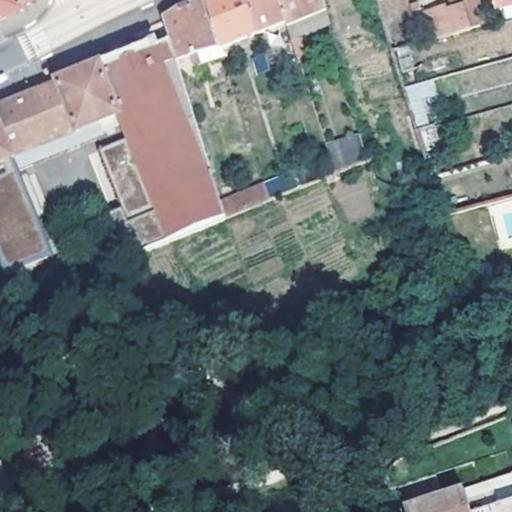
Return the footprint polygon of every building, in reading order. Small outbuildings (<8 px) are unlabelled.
[(31,0),(0,0),(0,17),(14,11),(13,9),(31,0)] [(208,0),(206,1),(221,46),(222,48),(258,34),(246,0),(208,0)] [(246,0),(258,34),(258,35),(287,24),(278,0),(246,0)] [(278,0),(287,24),(288,29),(327,12),(323,0),(278,0)] [(462,0),(464,5),(470,27),(484,23),(477,0),(462,0)] [(511,6),(511,0),(492,0),(495,11),(511,6)] [(163,18),(168,48),(180,50),(221,46),(206,1),(180,11),(163,18)] [(423,16),(430,39),(470,27),(464,5),(423,16)] [(395,48),(401,71),(414,67),(408,45),(395,48)] [(127,55),(102,70),(82,95),(168,223),(215,205),(217,203),(180,50),(168,48),(127,55)] [(0,258),(7,275),(24,268),(29,279),(52,271),(47,258),(51,256),(11,157),(82,95),(102,70),(99,64),(56,81),(58,84),(0,107),(0,258)] [(439,119),(430,80),(406,86),(415,124),(439,119)] [(417,127),(421,147),(439,144),(435,124),(417,127)] [(336,171),(368,157),(356,130),(324,144),(336,171)] [(266,181),(270,193),(294,185),(290,174),(266,181)] [(217,203),(215,205),(270,200),(267,191),(217,203)] [(511,511),(511,475),(403,510),(403,511),(511,511)]
